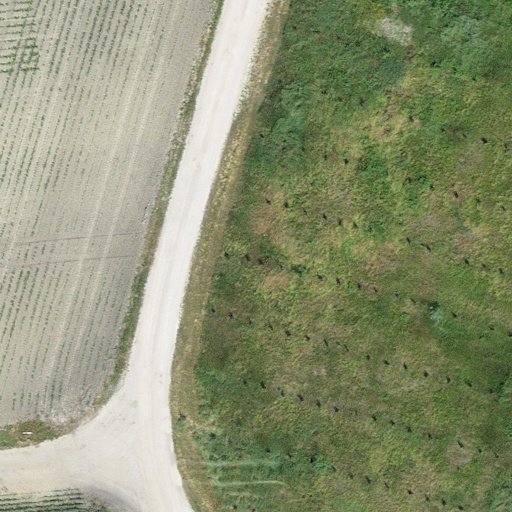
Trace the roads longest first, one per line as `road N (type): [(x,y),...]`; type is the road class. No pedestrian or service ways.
road 1 (track): [(247,0),(169,270),(146,380),(136,463),(164,511)]
road 2 (track): [(0,474),(136,463)]
